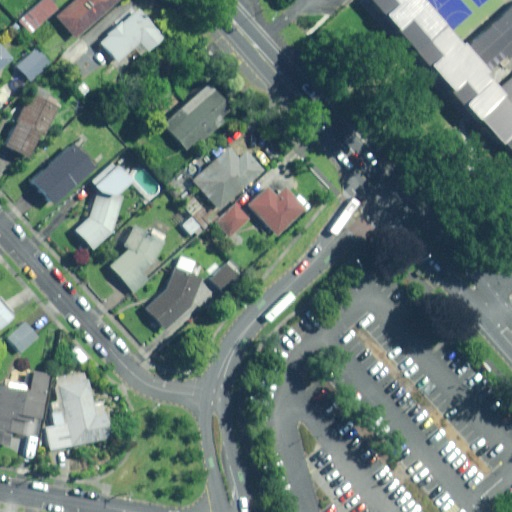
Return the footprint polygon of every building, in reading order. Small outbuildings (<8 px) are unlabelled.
[(53,10),(44,0),(38,0),(15,21),(26,34),(53,10)] [(115,0),(114,0),(70,0),(50,18),(69,40),(115,0)] [(511,119),(474,78),(478,75),(408,0),(357,0),(355,2),(511,178),(511,119)] [(511,4),(464,47),(481,66),(500,50),(507,59),(511,54),(511,4)] [(138,57),(158,38),(130,9),(93,43),(112,64),(130,47),(138,57)] [(0,66),(11,57),(0,44),(0,102),(0,103),(0,102),(0,66)] [(50,63),(37,47),(15,65),(29,81),(50,63)] [(511,73),(491,92),(511,114),(511,73)] [(226,110),(205,85),(157,127),(178,152),(194,138),(197,141),(219,122),(216,118),(226,110)] [(42,96),(28,88),(0,137),(0,147),(21,160),(35,136),(38,138),(55,107),(41,99),(42,96)] [(89,169),(67,144),(24,182),(46,207),(89,169)] [(232,159),(223,149),(187,182),(213,211),(257,172),(239,152),(232,159)] [(86,252),(107,234),(119,197),(109,194),(123,180),(107,164),(85,185),(92,192),(84,216),(68,231),(86,252)] [(271,198),(261,188),(242,206),(271,237),(300,210),(280,189),(271,198)] [(244,220),(230,204),(209,223),(224,239),(244,220)] [(195,228),(187,218),(178,226),(186,236),(195,228)] [(137,273),(150,262),(160,241),(129,226),(118,247),(122,249),(102,267),(127,296),(144,281),(137,273)] [(158,331),(186,306),(202,267),(174,256),(161,289),(138,309),(158,331)] [(237,275),(224,263),(206,281),(219,294),(237,275)] [(0,325),(11,316),(0,303),(0,325)] [(34,339),(20,323),(2,338),(16,354),(34,339)] [(25,372),(22,386),(5,382),(4,388),(0,387),(0,446),(5,447),(8,433),(21,436),(25,417),(36,420),(45,376),(25,372)] [(90,416),(83,381),(54,388),(59,412),(48,414),(50,427),(41,429),(46,451),(105,439),(100,414),(90,416)]
